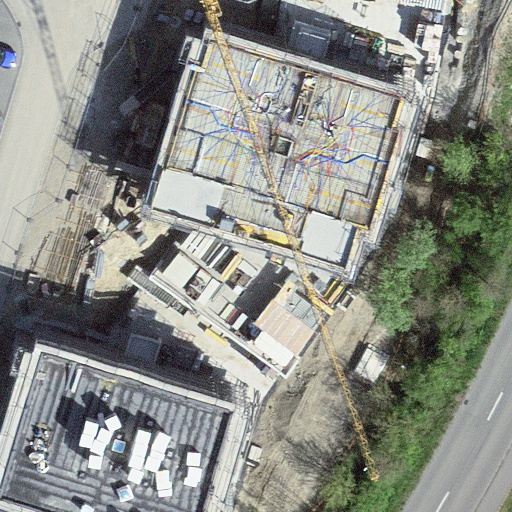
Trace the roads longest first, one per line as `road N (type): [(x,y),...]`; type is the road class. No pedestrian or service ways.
road 1 (residential): [(0,214),(67,0)]
road 2 (tertiary): [(435,511),(511,377)]
